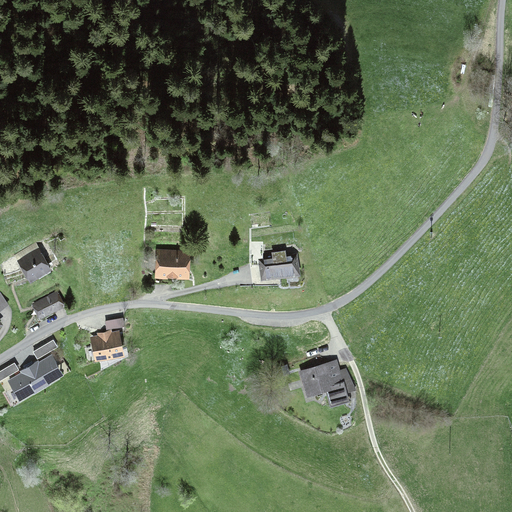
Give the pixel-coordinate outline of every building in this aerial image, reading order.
[(261,264),(263,277),(297,272),(294,254),(284,256),(283,250),(273,252),(274,258),(267,259),(262,258),(262,243),(251,243),(251,264),(261,264)] [(172,283),(173,273),(185,273),(186,254),(160,252),(159,272),(150,272),(150,282),(172,283)] [(46,265),(38,253),(23,262),(31,274),(46,265)] [(62,304),(56,293),(34,305),(40,316),(62,304)] [(100,334),(101,336),(93,338),(98,358),(122,352),(118,332),(110,334),(109,332),(100,334)] [(34,351),(37,357),(57,346),(53,340),(34,351)] [(5,393),(11,402),(33,389),(34,391),(49,382),(47,380),(58,374),(53,364),(56,362),(52,356),(38,364),(36,361),(22,370),(24,373),(9,381),(13,388),(5,393)] [(0,379),(18,369),(14,363),(0,371),(0,379)] [(332,404),(346,399),(344,392),(354,389),(345,371),(338,373),(336,364),(303,374),(308,394),(315,392),(317,397),(329,393),(332,404)]
